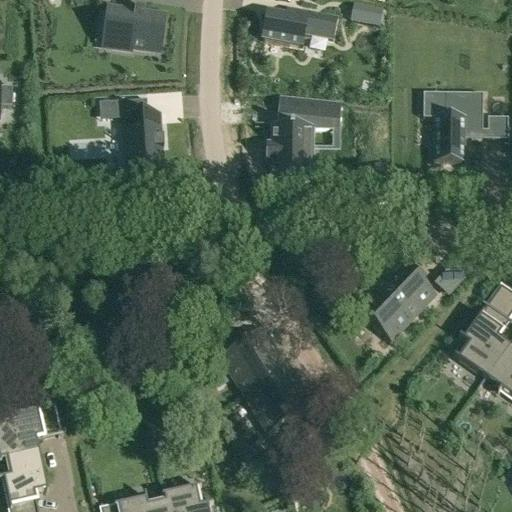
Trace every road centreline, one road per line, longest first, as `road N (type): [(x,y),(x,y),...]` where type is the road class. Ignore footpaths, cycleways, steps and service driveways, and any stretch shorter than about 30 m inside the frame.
road 1 (residential): [(226,231),(342,406),(392,511)]
road 2 (residential): [(226,231),(511,233)]
road 3 (residential): [(213,0),(207,59),(226,231)]
road 4 (residential): [(0,229),(226,231)]
